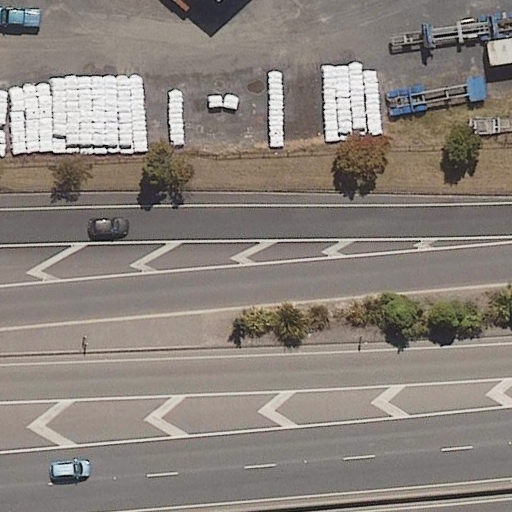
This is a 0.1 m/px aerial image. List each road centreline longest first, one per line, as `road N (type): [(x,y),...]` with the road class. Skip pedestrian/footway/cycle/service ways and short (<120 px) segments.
road 1 (secondary): [(0,304),(511,259)]
road 2 (motorway): [(0,486),(511,442)]
road 3 (motorway): [(0,382),(511,360)]
road 4 (motorway): [(0,223),(511,223)]
